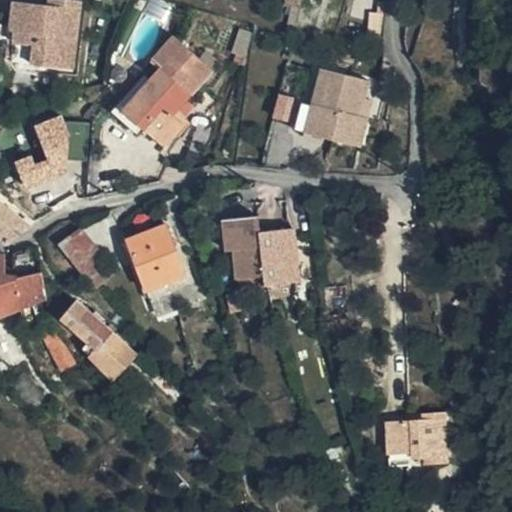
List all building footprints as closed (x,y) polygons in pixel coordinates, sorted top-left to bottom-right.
[(20,63),(33,65),(35,44),(38,4),(15,0),(6,0),(2,28),(6,29),(26,32),(24,43),(20,63)] [(74,3),(60,0),(51,0),(50,7),(42,5),(38,4),(35,44),(33,65),(60,71),(74,3)] [(5,39),(24,43),(26,32),(6,29),(5,39)] [(158,144),(171,130),(190,109),(180,99),(207,68),(192,54),(170,32),(146,58),(155,66),(119,106),(158,144)] [(367,142),(372,113),(364,112),(367,94),(370,74),(323,66),(316,102),(305,99),(299,129),(367,142)] [(297,117),(301,97),(284,94),(280,113),(297,117)] [(364,112),(372,113),(375,96),(367,94),(364,112)] [(62,119),(59,113),(30,124),(43,158),(29,163),(26,154),(8,161),(19,190),(62,173),(62,155),(83,156),(84,120),(62,119)] [(10,238),(29,219),(0,193),(0,229),(8,237),(10,238)] [(238,276),(263,273),(257,229),(253,213),(217,219),(221,248),(232,249),(238,276)] [(128,232),(151,294),(193,280),(173,219),(128,232)] [(83,223),(60,242),(97,286),(120,266),(83,223)] [(257,229),(263,273),(265,281),(299,275),(289,224),(257,229)] [(43,264),(41,238),(37,240),(24,245),(18,247),(19,255),(21,270),(43,264)] [(0,268),(9,266),(9,255),(6,247),(4,247),(0,247),(0,268)] [(43,264),(21,270),(19,270),(9,266),(10,270),(13,303),(14,303),(34,296),(46,291),(45,276),(43,264)] [(9,266),(0,268),(0,308),(13,303),(10,270),(9,266)] [(94,343),(109,328),(111,326),(74,292),(58,310),(94,343)] [(31,315),(54,350),(63,343),(40,310),(31,315)] [(133,351),(109,328),(94,343),(85,353),(110,375),(133,351)] [(167,419),(175,412),(161,395),(153,402),(167,419)] [(439,462),(438,410),(419,411),(419,417),(382,418),(383,451),(407,450),(407,456),(420,457),(421,462),(439,462)]
